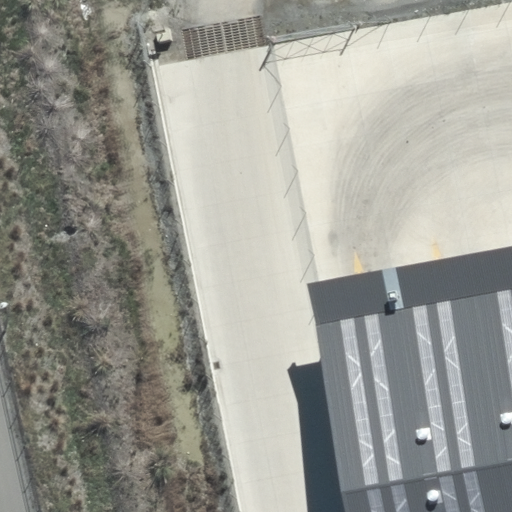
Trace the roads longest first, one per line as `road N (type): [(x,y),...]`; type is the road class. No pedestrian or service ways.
road 1 (unknown): [(320,452),(230,0)]
road 2 (unknown): [(511,455),(320,452)]
